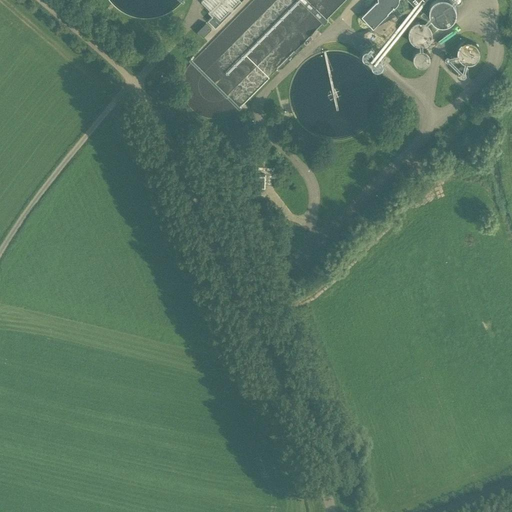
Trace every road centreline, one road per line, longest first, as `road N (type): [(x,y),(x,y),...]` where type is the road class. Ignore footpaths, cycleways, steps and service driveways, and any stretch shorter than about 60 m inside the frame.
road 1 (unclassified): [(134,80),(331,511)]
road 2 (unclassified): [(0,257),(60,165),(134,80)]
road 3 (unclassified): [(134,80),(40,0)]
